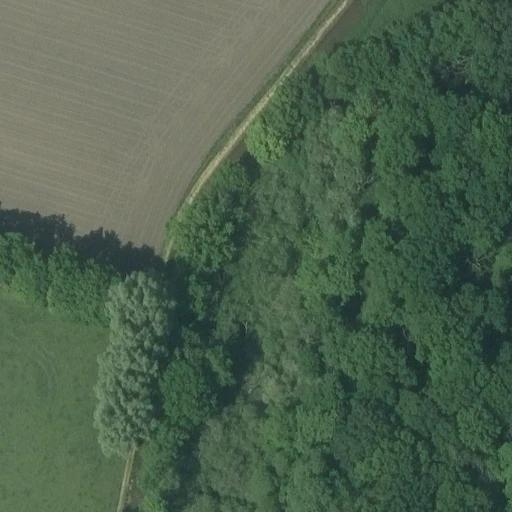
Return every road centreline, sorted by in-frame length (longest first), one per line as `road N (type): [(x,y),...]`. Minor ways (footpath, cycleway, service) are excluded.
road 1 (track): [(339,511),(389,146),(404,133)]
road 2 (track): [(511,454),(358,380)]
